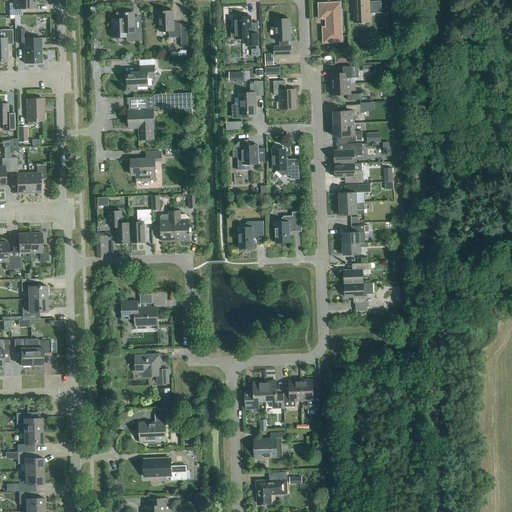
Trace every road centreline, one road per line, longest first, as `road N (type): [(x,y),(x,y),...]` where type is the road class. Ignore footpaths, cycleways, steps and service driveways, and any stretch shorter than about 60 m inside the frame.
road 1 (residential): [(231,361),(192,356),(183,261),(68,263)]
road 2 (residential): [(231,361),(302,360),(319,351),(320,260)]
road 3 (residential): [(237,511),(231,361)]
road 4 (residential): [(320,260),(318,129)]
road 5 (residential): [(72,393),(68,263)]
road 6 (residential): [(318,129),(303,0)]
